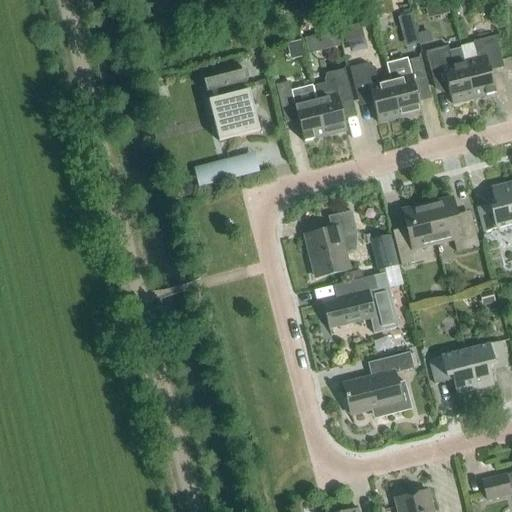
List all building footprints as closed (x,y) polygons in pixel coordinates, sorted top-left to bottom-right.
[(337,28),(306,37),(311,52),(342,43),(337,28)] [(464,63),(473,100),(495,94),(488,67),(502,64),(495,38),(473,44),(477,60),(464,63)] [(447,47),(440,49),(425,53),(431,77),(444,74),(452,105),(473,100),(464,63),(451,66),(447,47)] [(390,82),(399,119),(421,113),(413,85),(425,82),(420,59),(408,62),(407,60),(386,66),(390,82)] [(390,82),(378,85),(374,70),(366,65),(349,69),(357,99),(370,95),(378,124),(399,119),(390,82)] [(325,138),(346,132),(339,103),(352,100),(344,70),(325,75),(323,80),(324,85),(312,88),(325,138)] [(303,143),(325,138),(312,88),(291,93),(288,83),(275,87),(283,118),(296,115),(303,143)] [(259,132),(249,91),(208,102),(218,143),(259,132)] [(238,178),(233,158),(223,161),(228,180),(238,178)] [(483,233),(511,225),(511,196),(509,185),(490,189),(494,204),(477,209),(483,233)] [(426,205),(436,245),(453,241),(456,253),(478,248),(472,221),(458,225),(452,199),(426,205)] [(420,249),(436,245),(426,205),(401,212),(408,238),(394,241),(401,267),(423,261),(420,249)] [(340,238),(356,234),(351,213),(327,218),(330,230),(305,237),(315,278),(348,271),(340,238)] [(377,272),(397,267),(390,236),(369,241),(377,272)] [(322,304),(328,330),(369,320),(373,335),(399,329),(385,274),(346,284),(349,297),(322,304)] [(465,352),(474,391),(493,386),(489,372),(507,367),(501,343),(465,352)] [(456,396),(474,391),(465,352),(428,361),(435,386),(452,381),(456,396)] [(371,378),(343,386),(351,416),(371,411),(373,420),(411,410),(404,383),(397,385),(394,375),(413,370),(409,354),(385,360),(389,374),(371,378)] [(511,474),(482,482),(487,502),(505,497),(504,492),(511,489),(511,474)] [(432,511),(428,492),(394,501),(396,511),(432,511)]
